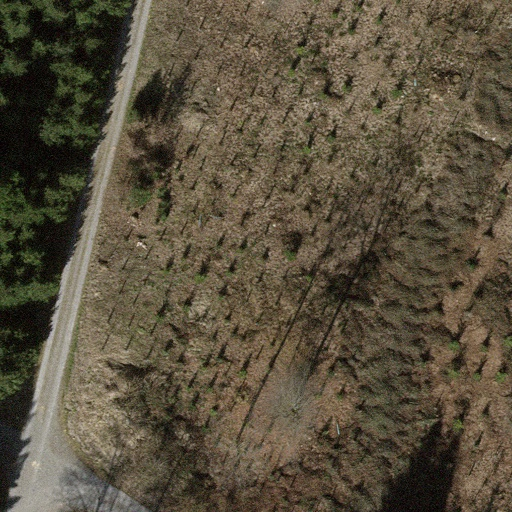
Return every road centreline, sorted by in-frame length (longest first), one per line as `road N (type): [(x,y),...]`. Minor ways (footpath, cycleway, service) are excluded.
road 1 (track): [(12,511),(137,0)]
road 2 (track): [(132,511),(0,428)]
